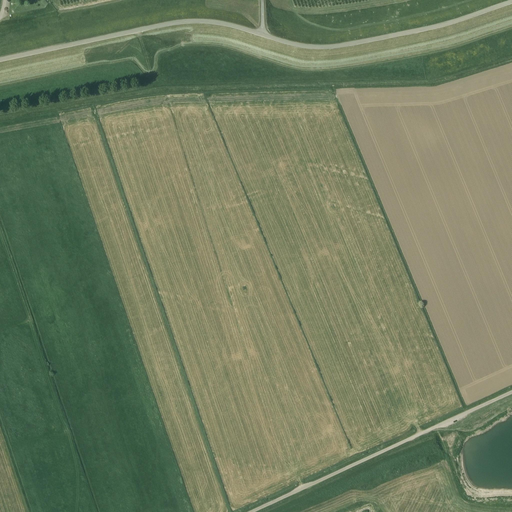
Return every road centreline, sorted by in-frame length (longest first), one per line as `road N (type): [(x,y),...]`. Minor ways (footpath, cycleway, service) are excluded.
road 1 (unclassified): [(511,1),(423,29),(320,47),(189,21),(0,61)]
road 2 (unclassified): [(247,511),(511,392)]
